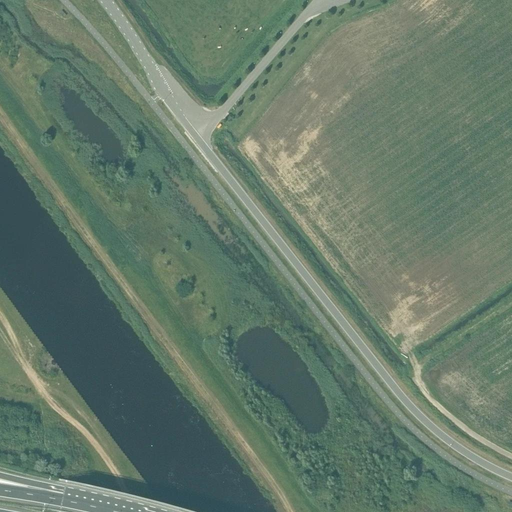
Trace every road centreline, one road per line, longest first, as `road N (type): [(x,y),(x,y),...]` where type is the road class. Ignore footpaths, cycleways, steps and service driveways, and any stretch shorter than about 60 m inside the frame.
road 1 (unclassified): [(511,477),(456,448),(399,395),(175,109),(106,0)]
road 2 (track): [(283,493),(0,106)]
road 3 (track): [(0,402),(47,411),(84,431),(127,491),(132,511)]
road 4 (track): [(84,431),(0,309)]
road 5 (residential): [(511,456),(445,416),(406,371)]
road 6 (track): [(406,371),(511,301)]
